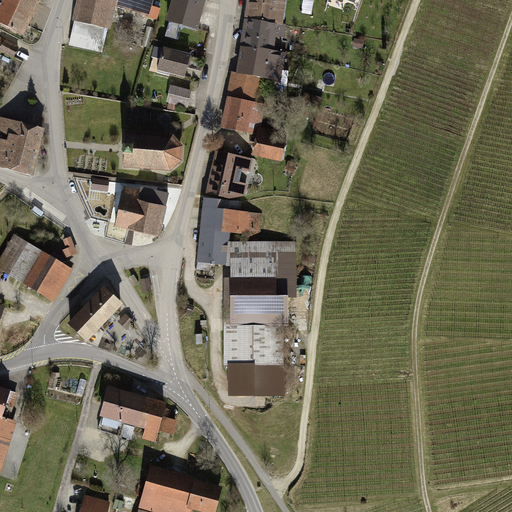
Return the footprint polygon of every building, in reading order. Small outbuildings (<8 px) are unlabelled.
[(0,0),(0,24),(25,39),(43,0),(0,0)] [(152,18),(156,0),(79,0),(69,48),(108,54),(118,0),(121,0),(120,8),(152,18)] [(209,0),(173,0),(167,21),(200,31),(209,0)] [(288,0),(247,0),(238,74),(232,73),(228,96),(224,96),(219,128),(257,135),(253,157),(285,163),(290,133),(264,127),(269,80),(283,82),(287,54),(282,53),(288,0)] [(23,47),(0,35),(0,64),(17,73),(23,60),(17,57),(23,47)] [(192,55),(165,48),(159,71),(186,78),(192,55)] [(192,90),(172,85),(167,101),(188,107),(192,90)] [(43,129),(1,118),(0,122),(0,131),(2,132),(0,139),(0,166),(32,176),(43,129)] [(176,135),(125,132),(123,170),(173,173),(184,164),(186,148),(176,135)] [(255,159),(217,152),(209,196),(246,203),(249,183),(242,182),(244,170),(253,172),(255,159)] [(142,193),(125,190),(116,228),(162,238),(169,207),(167,207),(169,195),(143,188),(142,193)] [(245,204),(204,199),(197,276),(214,278),(215,265),(228,266),(230,235),(233,234),(231,277),(225,278),(225,365),(271,366),(271,385),(286,385),(285,318),(278,317),(280,278),(297,278),(298,241),(262,242),(262,214),(244,212),(245,204)] [(75,270),(16,234),(0,260),(0,268),(55,302),(75,270)] [(73,237),(64,240),(68,249),(63,251),(66,259),(79,255),(73,237)] [(150,278),(141,280),(144,296),(153,294),(150,278)] [(121,304),(104,288),(71,324),(87,340),(121,304)] [(128,314),(120,322),(129,332),(137,324),(128,314)] [(12,393),(0,388),(0,475),(2,476),(19,421),(4,417),(12,393)] [(169,403),(110,389),(102,420),(146,431),(143,441),(158,445),(161,432),(176,436),(180,420),(166,416),(169,403)] [(219,511),(227,485),(153,465),(139,511),(193,511),(194,511),(219,511)] [(107,511),(111,502),(85,495),(80,511),(107,511)]
